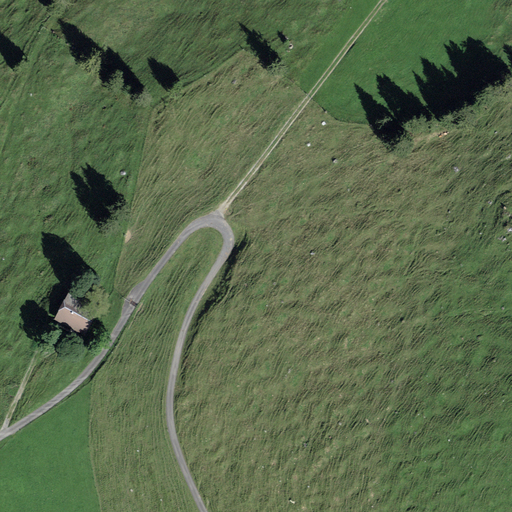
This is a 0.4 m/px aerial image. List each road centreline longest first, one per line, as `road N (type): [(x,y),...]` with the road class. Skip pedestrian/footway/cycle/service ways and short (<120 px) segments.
road 1 (unclassified): [(203,511),(169,413),(186,319),(225,250),(223,227),(214,221),(180,239),(84,374),(0,435)]
road 2 (track): [(383,0),(214,221)]
